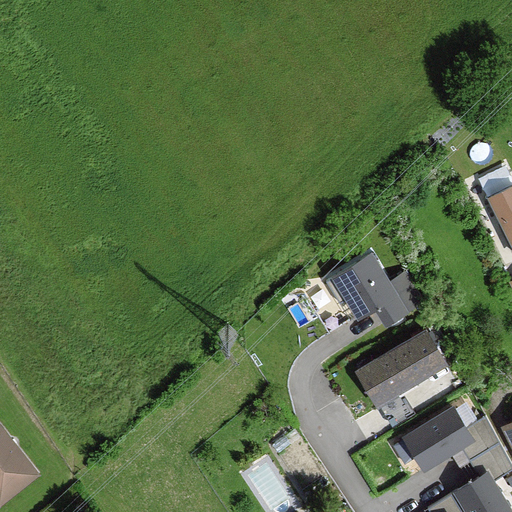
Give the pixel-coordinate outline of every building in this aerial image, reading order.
[(511,187),(493,197),(511,234),(511,187)] [(371,256),(339,275),(360,311),(388,295),(398,312),(421,299),(407,274),(388,285),(371,256)] [(290,311),(302,324),(311,316),(299,303),(290,311)] [(434,329),(378,362),(362,371),(386,410),(402,401),(412,395),(408,387),(453,362),(434,329)] [(0,412),(0,470),(13,489),(47,466),(6,408),(0,412)] [(464,428),(454,411),(411,436),(427,464),(461,443),(470,438),(464,428)] [(485,415),(464,428),(470,438),(461,443),(471,460),(501,442),(485,415)] [(511,460),(501,442),(471,460),(482,478),(488,474),(491,479),(511,466),(511,460)] [(511,511),(491,479),(488,474),(482,478),(461,491),(474,511),(473,511),(511,511)] [(432,509),(434,511),(473,511),(474,511),(461,491),(432,509)]
